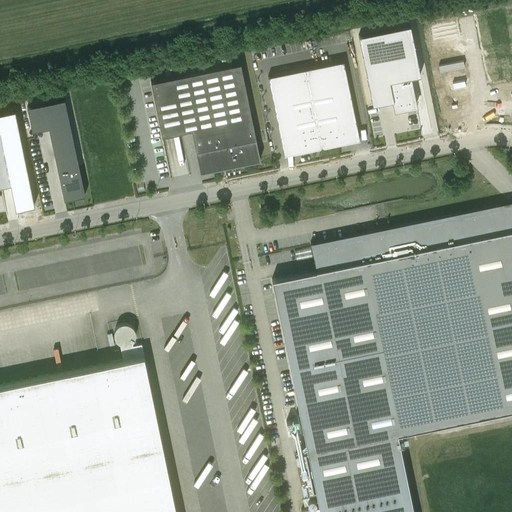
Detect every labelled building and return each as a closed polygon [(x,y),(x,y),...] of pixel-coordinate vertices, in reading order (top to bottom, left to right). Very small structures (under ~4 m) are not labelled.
[(410,24),(358,35),(373,104),(393,100),(395,110),(416,105),(410,76),(420,74),(410,24)] [(343,61),(268,76),(284,155),(360,139),(343,61)] [(260,159),(240,63),(85,95),(97,149),(190,130),(199,172),(260,159)] [(65,98),(27,106),(32,130),(49,127),(64,199),(85,195),(65,98)] [(15,109),(0,112),(0,184),(1,185),(0,179),(0,174),(8,173),(16,209),(35,205),(15,109)] [(173,164),(172,155),(169,155),(171,176),(188,174),(187,166),(179,167),(178,164),(173,164)] [(511,204),(500,207),(503,221),(511,219),(511,204)] [(316,269),(272,279),(320,511),(414,511),(400,434),(511,410),(511,219),(503,221),(500,207),(313,245),(312,242),(310,242),(316,269)] [(0,511),(176,511),(142,344),(133,346),(132,342),(133,341),(134,340),(135,338),(135,337),(135,336),(135,334),(136,334),(135,333),(135,332),(135,331),(135,330),(134,329),(134,328),(133,327),(132,326),(131,325),(130,324),(128,324),(128,323),(126,323),(125,323),(124,323),(122,323),(121,324),(120,324),(119,325),(118,325),(117,326),(116,327),(116,328),(115,329),(114,330),(114,331),(114,333),(114,334),(114,336),(114,337),(114,338),(115,339),(116,340),(116,341),(117,342),(118,343),(120,344),(123,360),(0,385),(0,511)]
